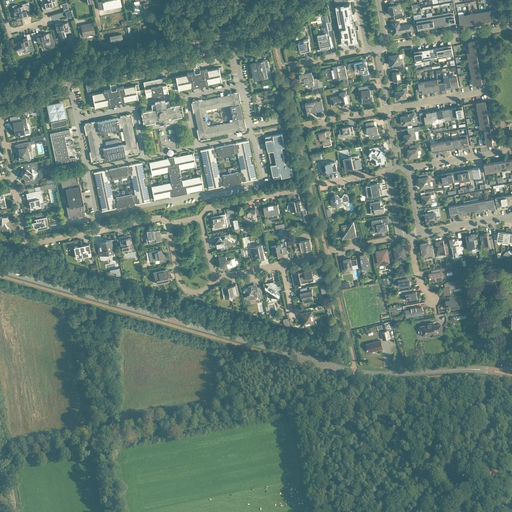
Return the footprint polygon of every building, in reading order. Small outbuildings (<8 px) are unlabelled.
[(40,0),(41,3),(42,9),(46,8),(46,9),(50,8),(50,6),(52,5),(53,5),(58,4),(56,0),(40,0)] [(104,10),(121,6),(120,0),(113,0),(102,2),(104,10)] [(341,5),(336,6),(342,44),(348,43),(348,44),(357,42),(356,34),(355,31),(355,28),(352,11),(351,8),(351,5),(350,3),(341,4),(341,5)] [(20,17),(21,16),(23,16),(23,18),(28,17),(26,10),(24,10),(23,5),(17,7),(17,8),(14,9),(15,13),(14,13),(15,18),(20,17)] [(397,5),(388,6),(390,13),(393,13),(394,13),(394,14),(393,14),(394,17),(403,15),(403,12),(402,12),(401,9),(398,9),(397,5)] [(424,28),(422,17),(414,19),(415,21),(414,22),(415,30),(424,28)] [(59,22),(55,24),(57,31),(58,30),(60,37),(66,35),(65,32),(69,31),(68,27),(69,27),(67,22),(62,23),(62,24),(60,25),(59,22)] [(399,22),(391,23),(392,27),(391,27),(392,30),(393,30),(393,34),(401,33),(401,32),(413,30),(412,24),(400,26),(399,22)] [(78,26),(81,40),(84,39),(83,36),(95,34),(92,23),(86,25),(86,24),(81,25),(81,26),(78,26)] [(50,38),(48,33),(43,34),(43,35),(41,35),(40,33),(36,35),(38,41),(39,41),(41,46),(46,44),(48,49),(55,47),(53,37),(50,38)] [(109,35),(111,41),(123,39),(121,33),(109,35)] [(332,47),(330,37),(328,38),(327,33),(317,35),(319,41),(320,49),(318,49),(318,50),(330,47),(329,45),(331,45),(332,47)] [(28,40),(27,37),(23,38),(23,41),(21,41),(20,41),(16,42),(17,48),(18,47),(19,51),(23,50),(23,51),(24,53),(34,51),(31,39),(28,40)] [(299,41),(299,43),(295,44),(296,49),(300,48),(301,52),(302,51),(302,52),(303,52),(304,52),(305,53),(305,52),(305,53),(306,52),(305,51),(307,50),(307,52),(311,51),(309,43),(309,38),(304,39),(304,40),(299,41)] [(476,51),(476,46),(475,42),(474,42),(472,42),(469,43),(465,44),(467,52),(476,51)] [(453,56),(451,45),(451,46),(447,47),(447,46),(444,46),(444,47),(446,57),(453,56)] [(444,47),(440,48),(439,47),(436,47),(436,49),(437,49),(438,58),(446,57),(444,47)] [(437,49),(436,49),(432,49),(432,48),(429,49),(429,50),(431,60),(438,58),(437,49)] [(429,50),(425,51),(425,49),(421,50),(422,51),(424,61),(431,60),(429,50)] [(422,51),(418,52),(417,51),(414,51),(416,62),(424,61),(422,51)] [(389,56),(391,62),(391,65),(394,64),(395,68),(393,68),(404,66),(403,59),(400,60),(399,54),(389,56)] [(268,60),(252,63),(255,79),(271,75),(270,73),(269,67),(268,60)] [(370,78),(368,67),(367,67),(366,66),(366,67),(366,66),(365,66),(364,66),(364,65),(364,64),(365,65),(366,64),(367,64),(367,63),(367,62),(366,61),(365,61),(364,61),(363,62),(363,63),(362,62),(361,62),(354,63),(354,64),(354,63),(353,63),(348,64),(349,70),(350,70),(350,69),(359,68),(359,71),(363,71),(363,72),(362,72),(362,73),(363,73),(364,79),(370,78)] [(330,68),(328,68),(325,69),(327,79),(335,77),(336,80),(348,78),(345,66),(338,68),(337,66),(332,67),(333,68),(330,68)] [(220,72),(219,68),(218,67),(218,68),(207,70),(207,69),(199,70),(199,72),(195,73),(194,71),(187,73),(187,74),(176,77),(176,76),(175,76),(176,76),(177,82),(177,84),(178,90),(179,90),(179,89),(192,86),(192,87),(208,84),(207,83),(221,81),(220,75),(220,72)] [(313,74),(312,74),(311,74),(309,73),(309,71),(303,73),(299,74),(301,80),(305,79),(307,81),(308,86),(312,85),(313,88),(319,87),(317,78),(314,78),(313,74)] [(401,80),(400,71),(392,73),(394,82),(397,82),(398,85),(406,83),(406,79),(401,80)] [(452,87),(450,77),(449,77),(448,75),(443,76),(444,78),(446,89),(450,88),(452,87)] [(459,87),(457,75),(450,77),(452,87),(452,88),(457,87),(458,86),(458,87),(459,87)] [(167,89),(166,84),(165,77),(143,82),(146,96),(147,96),(152,95),(152,96),(164,93),(163,92),(168,92),(167,89)] [(446,89),(444,78),(437,79),(439,90),(444,89),(446,89)] [(439,90),(437,79),(431,80),(433,91),(437,91),(437,90),(439,90)] [(433,91),(431,80),(425,81),(426,92),(431,92),(431,91),(433,91)] [(426,92),(425,81),(418,82),(419,85),(420,94),(425,93),(425,92),(426,92)] [(137,92),(136,90),(135,85),(124,87),(123,86),(116,87),(116,89),(111,90),(111,88),(103,90),(104,92),(93,94),(93,93),(92,94),(93,98),(94,101),(95,107),(109,104),(109,105),(124,101),(137,98),(138,98),(137,92)] [(362,102),(367,101),(372,100),(373,102),(372,94),(371,94),(371,93),(372,93),(372,89),(370,89),(369,85),(358,87),(360,95),(362,95),(362,97),(362,102)] [(403,90),(396,92),(397,99),(406,97),(406,93),(408,92),(407,87),(402,88),(403,90)] [(331,97),(333,105),(339,104),(342,103),(343,106),(344,107),(349,106),(347,91),(340,93),(341,95),(331,97)] [(227,94),(228,95),(233,122),(235,133),(245,131),(245,129),(246,129),(244,119),(243,120),(239,104),(239,103),(241,103),(239,93),(237,93),(237,92),(227,94)] [(204,110),(223,106),(221,97),(202,100),(202,99),(192,101),(192,102),(191,103),(193,112),(194,112),(198,129),(197,129),(199,139),(200,139),(200,140),(210,138),(210,137),(228,133),(226,123),(208,127),(204,110)] [(324,110),(321,98),(319,102),(317,101),(318,100),(315,101),(313,99),(311,102),(305,103),(306,109),(305,111),(307,113),(308,115),(311,110),(318,114),(319,111),(324,110)] [(183,114),(181,105),(180,105),(179,104),(170,106),(169,102),(165,102),(164,100),(155,102),(155,104),(151,105),(152,109),(143,111),(143,112),(141,113),(143,123),(145,122),(145,123),(155,122),(155,124),(159,123),(159,125),(169,123),(169,121),(173,121),(172,118),(182,116),(182,115),(183,114)] [(52,120),(52,121),(50,122),(52,128),(67,125),(66,119),(63,119),(63,118),(65,117),(64,109),(63,109),(64,110),(63,110),(62,110),(62,107),(62,103),(60,103),(59,103),(57,103),(56,104),(54,104),(52,105),(50,105),(48,106),(47,106),(50,112),(49,112),(49,113),(50,120),(52,120)] [(464,117),(462,105),(462,106),(460,106),(456,107),(458,118),(464,117)] [(458,118),(456,107),(455,107),(454,107),(453,107),(449,108),(451,119),(458,118)] [(451,119),(449,108),(447,109),(447,108),(443,109),(445,120),(451,119)] [(445,120),(443,109),(442,109),(443,109),(441,110),(441,109),(436,110),(438,121),(445,120)] [(438,121),(436,110),(436,111),(434,111),(434,110),(430,111),(432,122),(438,121)] [(432,122),(430,111),(430,112),(428,112),(423,112),(425,120),(425,124),(432,122)] [(402,125),(407,124),(408,125),(417,124),(415,113),(410,114),(410,115),(406,115),(406,116),(401,117),(402,125)] [(133,125),(133,121),(131,115),(130,115),(130,114),(120,116),(120,117),(126,144),(128,155),(138,153),(138,152),(139,151),(137,142),(136,142),(132,125),(133,125)] [(28,129),(27,124),(26,124),(26,123),(27,123),(26,118),(11,121),(12,126),(13,129),(14,129),(15,136),(19,135),(19,136),(20,136),(20,135),(30,134),(29,129),(28,129)] [(120,128),(118,118),(97,122),(98,122),(95,123),(95,121),(85,123),(85,125),(84,125),(86,135),(87,134),(91,151),(89,151),(91,161),(93,161),(93,162),(103,160),(102,159),(105,158),(105,159),(125,154),(123,144),(103,148),(103,149),(100,149),(97,132),(100,132),(120,128)] [(378,133),(378,129),(377,125),(375,126),(374,122),(366,123),(367,127),(366,127),(367,131),(369,130),(370,138),(373,137),(373,139),(380,138),(379,133),(378,133)] [(339,130),(340,133),(339,133),(339,134),(338,134),(338,135),(338,136),(338,137),(339,137),(339,138),(340,138),(341,138),(354,135),(352,126),(342,128),(342,129),(339,130)] [(420,130),(420,126),(408,128),(409,134),(404,135),(405,142),(412,141),(412,140),(417,139),(415,131),(420,130)] [(69,129),(50,133),(57,167),(76,163),(75,157),(69,158),(65,136),(70,135),(69,129)] [(329,133),(328,133),(322,134),(322,132),(314,134),(317,146),(324,144),(324,146),(332,144),(329,133)] [(282,147),(285,146),(283,133),(266,137),(274,179),(294,175),(291,162),(285,163),(282,147)] [(470,148),(468,137),(460,138),(461,146),(464,145),(466,149),(470,148)] [(461,146),(460,138),(453,139),(454,147),(457,147),(459,150),(462,149),(461,146)] [(454,147),(453,139),(445,141),(447,148),(450,148),(451,151),(455,151),(454,147)] [(203,165),(205,174),(208,188),(208,189),(221,186),(221,185),(223,185),(223,186),(241,182),(241,181),(243,180),(243,181),(256,179),(256,178),(253,164),(252,155),(251,155),(248,141),(248,140),(235,143),(235,144),(233,144),(233,143),(215,147),(215,148),(213,149),(213,147),(200,150),(200,151),(201,151),(204,165),(203,165)] [(447,148),(445,141),(438,142),(439,150),(442,149),(444,153),(447,152),(447,148)] [(30,142),(22,143),(18,144),(18,148),(17,148),(18,152),(17,153),(19,161),(24,160),(27,159),(28,160),(30,160),(31,159),(29,151),(32,150),(30,142)] [(439,150),(438,142),(430,143),(432,151),(431,151),(435,150),(436,154),(440,153),(439,150)] [(421,149),(420,144),(409,146),(410,149),(408,149),(409,154),(407,155),(408,159),(418,157),(418,154),(418,150),(421,149)] [(370,152),(369,154),(370,155),(371,160),(376,159),(377,163),(375,164),(380,163),(381,164),(381,163),(384,162),(383,156),(382,156),(384,154),(381,152),(382,151),(381,150),(380,151),(378,150),(377,147),(379,147),(379,146),(369,148),(370,152)] [(174,157),(173,157),(169,158),(150,162),(149,162),(150,166),(152,175),(153,175),(152,175),(169,172),(171,182),(152,186),(151,186),(154,200),(155,200),(155,199),(156,199),(171,196),(187,193),(187,192),(203,189),(203,190),(204,189),(201,176),(182,180),(179,169),(196,166),(193,153),(174,157)] [(345,163),(344,163),(345,169),(354,167),(354,168),(361,167),(362,167),(360,158),(359,158),(358,155),(344,158),(345,163)] [(41,181),(37,161),(24,164),(25,168),(22,172),(24,173),(22,176),(23,176),(24,175),(26,176),(25,178),(26,184),(41,181)] [(329,164),(328,164),(320,166),(321,170),(322,170),(323,174),(317,176),(331,173),(331,172),(334,172),(333,170),(337,170),(335,161),(328,163),(329,164)] [(147,186),(145,177),(142,163),(142,162),(129,165),(129,166),(127,166),(127,165),(109,169),(109,170),(107,171),(107,170),(94,172),(94,173),(97,187),(99,196),(102,210),(102,211),(115,208),(115,207),(117,207),(117,208),(135,204),(135,203),(137,202),(137,204),(150,201),(150,200),(149,200),(146,186),(147,186)] [(480,170),(479,169),(479,168),(478,168),(478,167),(474,168),(475,177),(476,181),(485,179),(483,169),(480,170)] [(80,185),(79,186),(77,175),(61,179),(69,218),(85,215),(83,205),(84,204),(80,185)] [(429,176),(419,178),(420,178),(420,181),(419,181),(420,183),(419,184),(419,185),(419,186),(420,186),(420,187),(421,188),(430,186),(429,176)] [(377,183),(365,186),(367,197),(381,195),(380,190),(382,190),(381,186),(380,186),(377,184),(377,183)] [(43,202),(41,190),(26,193),(28,204),(30,204),(31,209),(41,206),(40,202),(43,202)] [(435,196),(434,190),(425,192),(426,195),(422,196),(423,200),(422,201),(422,202),(422,203),(423,203),(423,204),(424,204),(432,203),(431,198),(433,198),(435,196)] [(349,201),(348,195),(347,193),(342,195),(342,196),(340,197),(340,196),(335,193),(331,198),(333,204),(338,208),(341,203),(341,201),(343,201),(343,202),(349,201)] [(495,210),(493,197),(486,199),(486,200),(487,208),(487,207),(490,207),(492,210),(495,210)] [(481,212),(479,201),(478,198),(471,199),(471,202),(473,210),(476,209),(477,213),(481,212)] [(289,204),(288,204),(288,205),(287,205),(287,209),(290,209),(290,211),(296,210),(297,211),(303,210),(301,200),(295,202),(295,201),(288,202),(289,204)] [(487,208),(486,200),(479,201),(481,212),(484,212),(484,208),(487,207),(487,208)] [(381,206),(380,201),(370,203),(371,210),(374,209),(375,214),(384,212),(384,211),(385,210),(384,205),(381,206)] [(473,210),(471,202),(464,204),(466,215),(469,214),(469,210),(472,210),(473,210)] [(278,204),(273,205),(273,204),(271,205),(270,205),(268,205),(268,206),(264,207),(265,215),(267,215),(268,220),(278,218),(277,213),(280,212),(278,204)] [(466,215),(464,204),(456,205),(458,213),(458,212),(461,212),(462,216),(466,215)] [(458,213),(456,205),(449,206),(451,218),(454,217),(455,213),(458,213)] [(437,220),(436,216),(440,215),(438,208),(429,210),(430,213),(425,214),(426,216),(425,216),(426,219),(427,222),(437,220)] [(255,209),(251,210),(250,210),(250,211),(248,211),(247,210),(243,211),(244,218),(245,218),(251,221),(251,222),(257,221),(255,209)] [(3,214),(3,216),(0,216),(0,228),(5,229),(6,225),(5,222),(9,220),(8,216),(3,216),(3,214)] [(212,223),(213,229),(228,226),(227,222),(225,214),(220,215),(220,216),(217,217),(217,216),(212,217),(213,223),(212,223)] [(47,228),(45,216),(46,216),(42,217),(42,215),(35,216),(36,218),(34,218),(34,219),(36,218),(37,221),(32,222),(32,224),(33,224),(34,227),(37,227),(37,230),(48,228),(47,228)] [(385,222),(384,218),(371,220),(372,226),(374,226),(375,231),(378,230),(378,231),(388,230),(387,221),(385,222)] [(343,226),(345,234),(342,238),(346,237),(357,235),(354,221),(351,225),(343,226)] [(160,230),(154,231),(153,229),(151,230),(146,231),(147,234),(145,234),(147,244),(162,241),(160,230)] [(502,242),(504,232),(501,231),(501,233),(498,232),(498,233),(494,234),(494,233),(493,233),(494,239),(497,239),(497,241),(502,242)] [(490,248),(494,247),(492,238),(489,238),(488,232),(484,233),(485,234),(480,235),(482,246),(486,246),(486,247),(490,246),(490,248)] [(229,234),(219,236),(215,237),(216,243),(215,244),(219,246),(219,248),(221,248),(222,248),(223,248),(223,247),(224,248),(228,247),(232,241),(230,239),(229,234)] [(472,251),(479,250),(477,238),(477,239),(474,240),(473,235),(465,236),(467,248),(472,247),(472,251)] [(125,236),(119,237),(120,244),(121,244),(122,252),(130,250),(129,248),(131,247),(132,245),(132,242),(131,237),(127,238),(125,237),(125,236)] [(455,239),(454,238),(449,238),(451,246),(452,246),(454,256),(459,255),(459,254),(463,253),(462,249),(463,249),(462,240),(458,240),(458,238),(455,239)] [(113,247),(111,240),(108,241),(105,239),(104,240),(97,242),(100,258),(101,258),(101,259),(104,260),(107,260),(108,257),(108,254),(113,253),(114,251),(114,248),(113,247)] [(300,242),(294,243),(296,251),(301,250),(302,251),(305,250),(309,250),(309,249),(312,249),(312,248),(311,242),(310,242),(310,239),(307,240),(303,241),(300,242)] [(443,240),(439,241),(436,241),(438,254),(445,253),(446,254),(449,254),(447,244),(444,245),(443,240)] [(276,244),(271,246),(273,255),(278,254),(279,256),(284,254),(284,253),(288,252),(286,241),(276,243),(276,244)] [(426,258),(434,257),(433,248),(430,248),(429,242),(421,244),(422,248),(421,249),(422,252),(423,255),(425,255),(426,258)] [(264,253),(268,252),(266,243),(266,245),(262,245),(262,244),(257,245),(257,246),(250,248),(252,257),(249,258),(260,256),(261,259),(265,258),(264,253)] [(91,255),(89,244),(81,245),(81,247),(79,247),(75,246),(75,247),(74,247),(76,258),(88,255),(90,256),(90,255),(91,255)] [(394,247),(394,248),(391,249),(394,263),(402,261),(401,258),(406,257),(404,245),(394,247)] [(387,249),(380,250),(377,251),(377,254),(374,254),(376,266),(389,264),(387,249)] [(158,250),(157,250),(149,252),(151,261),(159,260),(160,263),(166,261),(165,258),(165,257),(165,256),(164,255),(162,255),(161,250),(158,250)] [(365,254),(364,253),(360,254),(360,257),(356,257),(358,271),(363,270),(363,268),(368,269),(368,270),(369,269),(369,268),(369,266),(369,265),(369,264),(369,263),(369,261),(368,260),(368,259),(367,258),(367,257),(366,256),(365,255),(365,254)] [(235,259),(232,259),(227,260),(226,255),(219,257),(221,266),(221,268),(222,269),(237,265),(236,265),(235,259)] [(347,259),(347,257),(344,258),(344,261),(341,262),(343,273),(350,272),(349,268),(352,268),(351,258),(347,259)] [(451,266),(449,267),(446,270),(444,271),(441,268),(431,270),(432,273),(429,273),(430,281),(442,279),(442,277),(446,277),(447,276),(447,275),(447,274),(447,272),(452,271),(451,266)] [(310,270),(304,271),(304,272),(299,273),(299,272),(292,273),(294,285),(301,283),(314,280),(313,276),(312,273),(315,273),(314,267),(310,268),(310,270)] [(166,273),(166,270),(153,273),(154,277),(156,277),(157,283),(161,283),(161,282),(168,280),(168,278),(169,277),(169,273),(168,273),(166,273)] [(411,285),(409,277),(406,277),(406,274),(393,277),(395,283),(399,283),(399,287),(411,285)] [(454,289),(461,288),(459,280),(444,283),(445,283),(445,287),(443,288),(444,294),(451,293),(452,292),(453,292),(453,291),(453,290),(454,290),(454,289)] [(265,287),(267,295),(271,298),(280,296),(276,294),(278,291),(279,292),(277,284),(273,281),(270,282),(268,285),(270,286),(268,289),(265,287)] [(222,288),(224,299),(230,298),(232,301),(231,297),(238,296),(238,298),(239,298),(236,283),(236,285),(231,286),(231,287),(228,288),(228,287),(223,288),(222,288)] [(263,298),(261,288),(258,289),(257,287),(254,288),(253,285),(250,286),(250,287),(245,288),(247,295),(248,295),(248,298),(251,297),(252,301),(263,298)] [(314,301),(312,294),(313,294),(313,293),(314,293),(313,293),(312,289),(300,291),(301,295),(300,296),(301,296),(301,297),(302,296),(303,303),(314,301)] [(417,299),(417,294),(416,291),(411,292),(410,289),(401,290),(401,294),(402,294),(402,298),(406,297),(407,301),(417,299)] [(460,299),(460,295),(452,297),(452,300),(446,301),(447,309),(449,308),(449,309),(450,308),(459,307),(458,302),(461,302),(460,299)] [(423,313),(422,308),(422,307),(416,308),(416,306),(414,306),(414,304),(416,303),(403,305),(404,309),(406,308),(407,316),(423,313)] [(303,325),(312,323),(314,323),(312,312),(315,311),(300,313),(301,319),(303,328),(303,325)] [(383,323),(383,324),(384,331),(393,329),(391,321),(383,323)] [(433,322),(428,323),(425,324),(426,325),(421,326),(421,328),(419,329),(419,330),(419,332),(420,333),(422,333),(422,335),(423,335),(425,336),(427,336),(428,334),(430,334),(431,337),(443,335),(441,324),(434,325),(433,322)] [(388,330),(382,332),(383,340),(390,338),(388,330)] [(381,340),(366,344),(368,352),(383,348),(381,340)]
